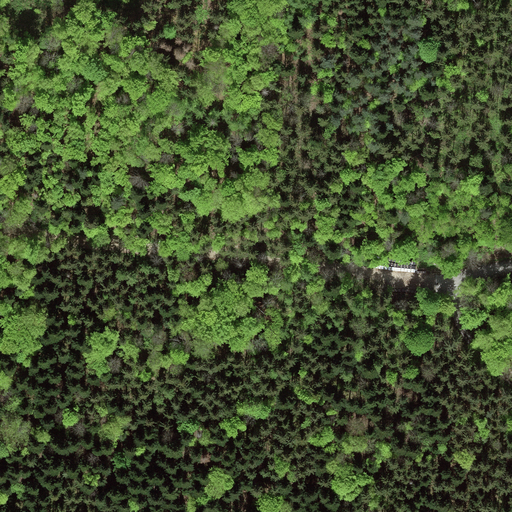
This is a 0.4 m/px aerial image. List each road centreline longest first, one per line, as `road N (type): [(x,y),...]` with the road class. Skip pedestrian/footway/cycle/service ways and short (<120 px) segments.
road 1 (track): [(455,286),(0,229)]
road 2 (track): [(511,268),(462,279),(454,298),(470,339),(511,380)]
